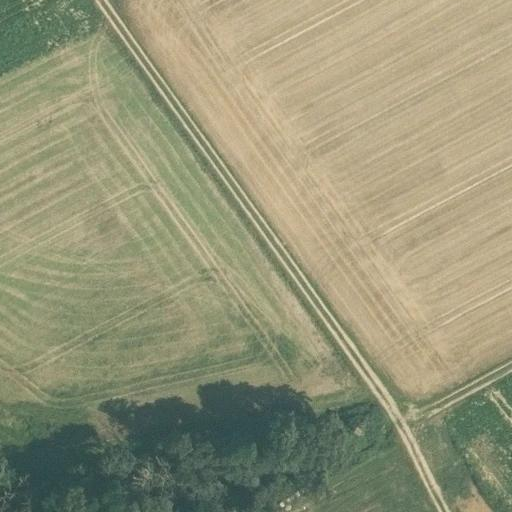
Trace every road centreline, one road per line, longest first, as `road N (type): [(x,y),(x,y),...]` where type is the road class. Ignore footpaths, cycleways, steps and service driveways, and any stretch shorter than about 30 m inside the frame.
road 1 (track): [(444,511),(397,426),(101,0)]
road 2 (track): [(511,366),(397,426),(299,417),(57,491),(34,484),(0,454)]
road 3 (track): [(272,511),(346,473),(357,451),(352,424)]
